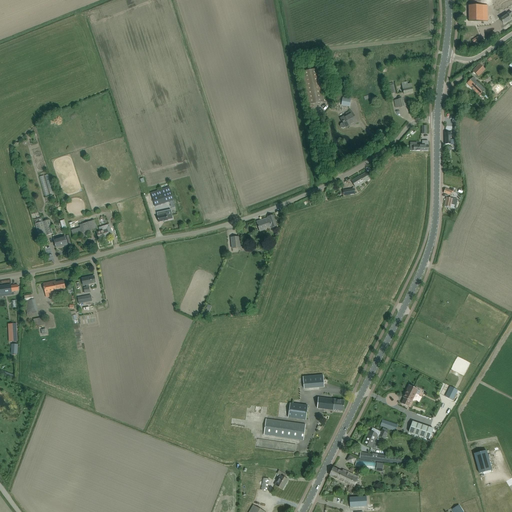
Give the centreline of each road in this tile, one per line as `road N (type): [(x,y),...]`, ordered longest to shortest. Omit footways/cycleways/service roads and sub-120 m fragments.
road 1 (unclassified): [(0,278),(272,208),(382,152),(413,121),(436,119)]
road 2 (tertiary): [(303,511),(430,245),(436,119)]
